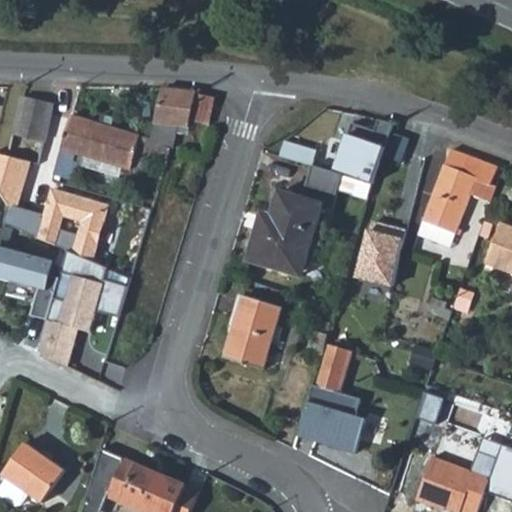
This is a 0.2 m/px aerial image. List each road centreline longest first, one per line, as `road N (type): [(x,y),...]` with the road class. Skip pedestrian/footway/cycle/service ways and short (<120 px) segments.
road 1 (residential): [(316,511),(302,484),(195,433),(174,410),(170,382),(258,81)]
road 2 (residential): [(511,150),(409,110),(258,81)]
road 3 (residential): [(258,81),(0,60)]
